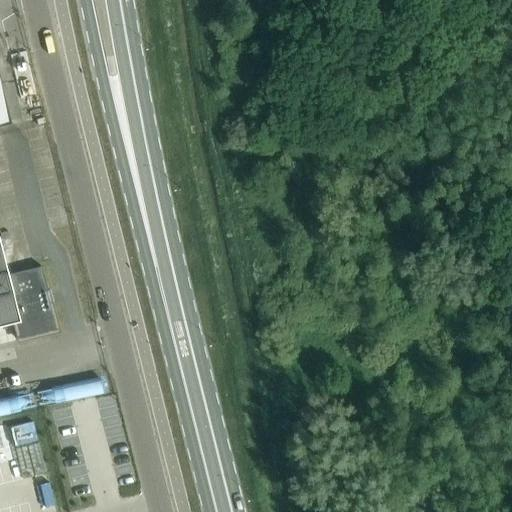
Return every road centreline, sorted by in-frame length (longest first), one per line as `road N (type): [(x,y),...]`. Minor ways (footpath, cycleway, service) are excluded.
road 1 (unclassified): [(161,511),(31,0)]
road 2 (primary): [(222,511),(154,241)]
road 3 (primary): [(85,0),(107,117),(154,241)]
road 4 (primary): [(154,241),(125,0)]
